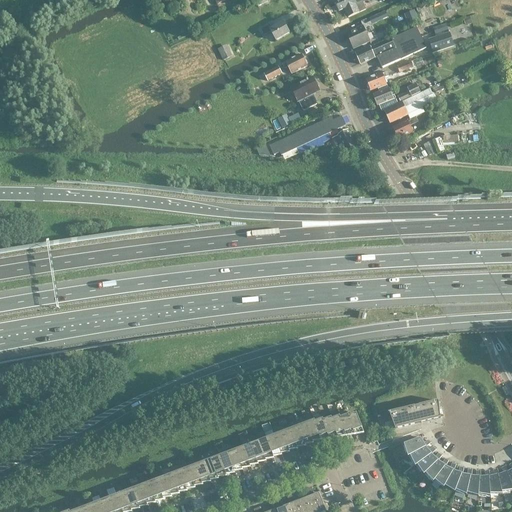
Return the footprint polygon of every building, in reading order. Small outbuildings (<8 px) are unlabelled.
[(349,18),(366,10),(361,0),(340,0),(335,2),(339,12),(345,9),(349,18)] [(424,0),(419,0),(416,3),(420,8),(427,3),(424,0)] [(389,18),(386,11),(369,19),(372,25),(389,18)] [(410,26),(419,22),(415,11),(405,15),(410,26)] [(290,34),(283,23),(272,29),(270,25),(261,30),(264,36),(271,32),(277,41),(290,34)] [(437,38),(430,41),(434,53),(454,46),(450,34),(449,34),(446,25),(434,29),(437,38)] [(347,34),(354,49),(370,42),(363,27),(347,34)] [(356,54),(361,65),(378,58),(382,69),(426,49),(421,38),(417,28),(392,39),(393,43),(372,52),(370,47),(356,54)] [(224,60),(233,56),(227,45),(219,50),(224,60)] [(302,55),(283,65),(285,70),(289,68),(292,75),(308,67),(307,66),(308,64),(307,62),(306,61),(304,60),(302,55)] [(411,62),(398,67),(400,73),(413,68),(413,67),(411,62)] [(282,74),(279,67),(265,75),(268,82),(282,74)] [(382,74),(367,80),(369,85),(368,87),(370,89),(371,90),(372,91),(378,89),(387,85),(384,79),(389,76),(388,72),(383,75),(382,74)] [(304,111),(318,104),(315,97),(313,98),(312,95),(320,91),(318,88),(319,86),(317,82),(315,81),(313,78),(291,88),(298,102),(299,102),(304,111)] [(410,92),(398,98),(401,102),(421,93),(416,84),(408,88),(410,92)] [(441,84),(433,88),(435,92),(435,91),(436,94),(444,90),(441,84)] [(379,93),(373,95),(378,107),(394,100),(390,89),(388,89),(387,85),(378,89),(379,93)] [(391,124),(408,116),(423,109),(436,102),(430,90),(385,111),(391,124)] [(408,116),(411,122),(409,123),(408,121),(393,128),(395,134),(395,136),(396,138),(398,139),(399,141),(414,133),(410,126),(418,123),(416,118),(425,113),(423,109),(408,116)] [(282,128),(291,124),(286,115),(278,119),(282,128)] [(286,143),(285,139),(269,147),(274,156),(279,154),(281,157),(346,126),(346,127),(347,126),(342,117),(286,143)] [(265,125),(255,134),(258,138),(268,129),(265,125)] [(346,152),(347,153),(357,148),(349,131),(338,136),(339,137),(332,140),(340,155),(346,152)] [(266,145),(256,150),(259,155),(271,157),(266,145)] [(441,418),(440,418),(439,402),(440,402),(440,401),(420,406),(415,407),(389,413),(389,414),(390,414),(396,429),(441,418)] [(357,414),(349,417),(354,430),(353,431),(355,435),(364,434),(357,414)] [(354,430),(349,417),(349,416),(341,419),(340,419),(345,432),(347,437),(355,435),(353,431),(354,430)] [(345,432),(340,419),(341,419),(340,417),(332,420),(337,433),(336,433),(338,438),(347,437),(345,432)] [(337,433),(332,420),(332,418),(324,421),(323,422),(328,434),(328,435),(330,439),(338,438),(336,433),(337,433)] [(328,434),(323,422),(324,421),(323,420),(315,423),(320,436),(319,436),(321,441),(330,439),(328,435),(328,434)] [(320,436),(315,423),(315,421),(307,424),(314,444),(314,442),(321,441),(319,436),(320,436)] [(314,444),(307,424),(299,427),(306,447),(306,445),(314,444)] [(306,447),(299,427),(291,430),(298,450),(298,449),(298,448),(306,447)] [(298,450),(291,430),(283,433),(290,453),(290,451),(298,450)] [(290,453),(283,433),(275,436),(282,456),(283,456),(282,454),(290,453)] [(282,456),(275,436),(267,439),(274,459),(275,459),(274,457),(282,456)] [(409,457),(425,446),(426,448),(431,443),(428,441),(424,444),(421,438),(420,438),(410,443),(409,440),(401,443),(403,447),(404,447),(406,454),(407,453),(409,458),(409,457)] [(274,459),(267,439),(259,442),(266,462),(267,461),(266,460),(274,459)] [(266,462),(259,442),(251,445),(259,464),(258,463),(266,462)] [(259,464),(251,445),(243,448),(251,467),(251,466),(259,464)] [(417,467),(431,454),(432,455),(436,450),(433,448),(430,452),(426,448),(425,446),(409,457),(413,464),(414,463),(416,467),(417,467)] [(251,467),(243,448),(236,451),(243,470),(243,469),(251,467)] [(243,470),(236,451),(228,454),(235,473),(235,472),(243,470)] [(235,473),(228,454),(220,457),(227,476),(228,476),(227,475),(235,473)] [(425,475),(437,460),(438,461),(442,456),(439,454),(436,458),(432,455),(431,454),(417,467),(421,473),(422,472),(425,475)] [(227,476),(220,457),(212,460),(219,479),(219,478),(227,476)] [(434,482),(445,466),(446,467),(449,461),(445,459),(443,464),(438,461),(437,460),(425,475),(430,480),(431,479),(434,483),(434,482)] [(219,479),(212,460),(204,463),(211,482),(212,482),(211,481),(219,479)] [(211,482),(204,463),(196,466),(203,485),(204,485),(203,484),(211,482)] [(453,471),(454,471),(456,465),(452,464),(451,469),(446,467),(445,466),(434,482),(440,487),(441,486),(445,488),(453,471)] [(203,485),(196,466),(188,469),(196,488),(195,487),(203,485)] [(511,486),(507,473),(508,473),(505,467),(502,469),(505,474),(499,476),(498,476),(503,494),(510,494),(510,492),(511,491),(511,486)] [(461,474),(463,475),(464,468),(460,468),(459,473),(454,471),(453,471),(445,488),(451,492),(452,490),(456,493),(456,492),(461,474)] [(196,488),(188,469),(180,472),(188,491),(187,490),(196,488)] [(470,477),(472,477),(472,470),(468,470),(468,475),(463,475),(461,474),(456,492),(462,496),(463,494),(467,496),(467,495),(470,477)] [(498,476),(499,476),(497,470),(494,471),(496,476),(490,477),(489,477),(491,496),(498,497),(498,495),(503,495),(503,494),(498,476)] [(480,478),(481,477),(480,471),(477,471),(477,477),(472,477),(470,477),(467,495),(474,498),(475,496),(479,497),(480,478)] [(489,477),(490,477),(489,471),(485,472),(486,477),(481,477),(480,478),(479,497),(486,498),(486,496),(491,497),(491,496),(489,477)] [(188,491),(180,472),(172,475),(180,494),(180,493),(188,491)] [(180,494),(172,475),(165,478),(172,497),(172,496),(180,494)] [(172,497),(165,478),(157,481),(164,500),(164,499),(172,497)] [(164,500),(157,481),(149,484),(156,503),(157,503),(156,502),(164,500)] [(156,503),(149,484),(141,487),(148,506),(148,505),(156,503)] [(148,506),(141,487),(133,490),(140,509),(141,509),(140,508),(148,506)] [(140,509),(133,490),(125,493),(132,511),(140,509)] [(132,511),(125,493),(117,496),(123,511),(132,511)] [(326,511),(320,494),(311,497),(316,511),(326,511)] [(123,511),(117,496),(109,499),(114,511),(123,511)] [(316,511),(311,497),(302,500),(306,511),(316,511)] [(114,511),(109,499),(102,502),(105,511),(114,511)] [(306,511),(302,500),(294,504),(297,511),(306,511)] [(105,511),(102,502),(94,505),(96,511),(105,511)]
